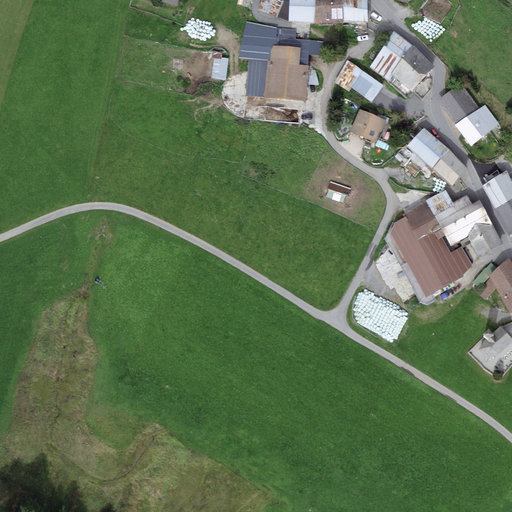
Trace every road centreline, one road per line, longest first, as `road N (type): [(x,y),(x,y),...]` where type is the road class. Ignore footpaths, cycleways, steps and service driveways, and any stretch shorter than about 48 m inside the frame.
road 1 (track): [(511,438),(208,246),(129,210),(84,208),(0,239)]
road 2 (residential): [(335,322),(392,212),(381,177),(333,141),(327,90),(339,56),(394,20)]
road 3 (tertiary): [(394,20),(438,63),(438,111),(511,253)]
